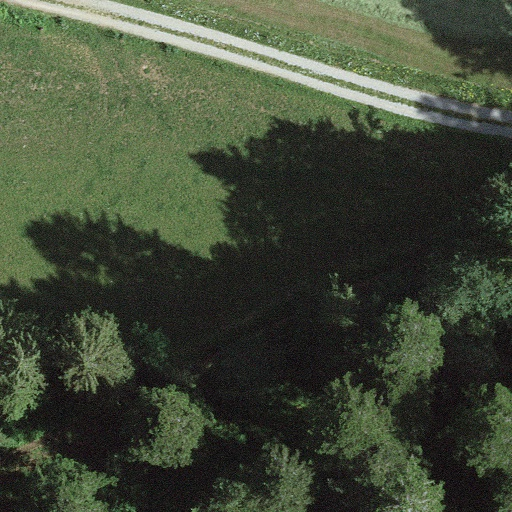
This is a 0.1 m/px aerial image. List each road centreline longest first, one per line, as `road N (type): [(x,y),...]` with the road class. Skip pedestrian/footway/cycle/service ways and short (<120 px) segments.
road 1 (track): [(0,466),(511,224)]
road 2 (track): [(19,0),(121,19),(511,128)]
